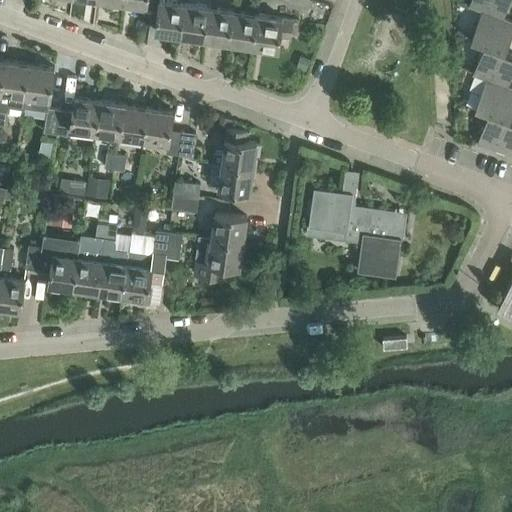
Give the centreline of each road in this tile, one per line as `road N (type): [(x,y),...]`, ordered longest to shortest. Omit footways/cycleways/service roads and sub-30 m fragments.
road 1 (residential): [(462,298),(0,352)]
road 2 (residential): [(310,122),(224,91),(193,89),(0,16)]
road 3 (residential): [(462,298),(511,199),(310,122)]
road 4 (residential): [(310,122),(358,0)]
